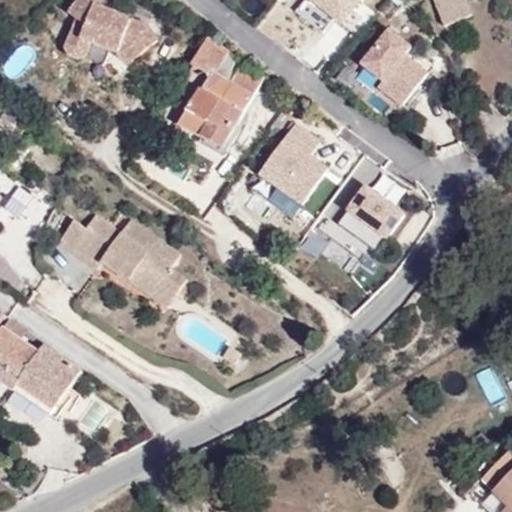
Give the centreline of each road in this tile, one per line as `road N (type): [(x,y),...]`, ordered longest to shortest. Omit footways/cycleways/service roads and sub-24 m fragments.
road 1 (unclassified): [(511,138),(470,184),(399,291),(316,367),(39,511)]
road 2 (unknown): [(0,292),(205,425)]
